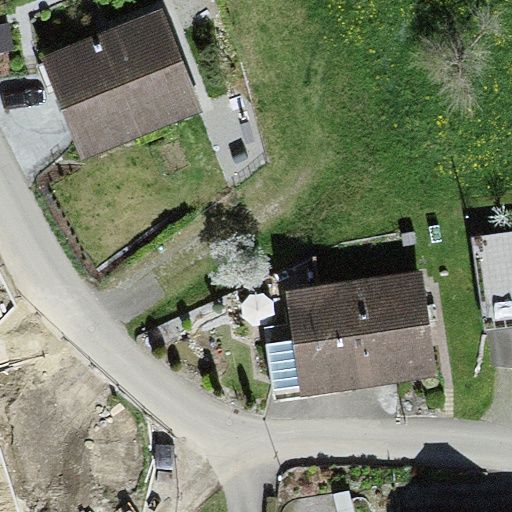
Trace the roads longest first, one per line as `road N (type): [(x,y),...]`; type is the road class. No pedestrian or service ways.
road 1 (residential): [(0,201),(40,270),(122,362),(199,417),(251,437)]
road 2 (residential): [(251,437),(511,450)]
